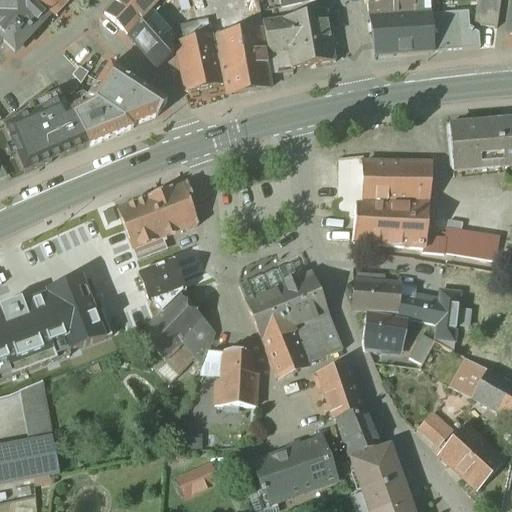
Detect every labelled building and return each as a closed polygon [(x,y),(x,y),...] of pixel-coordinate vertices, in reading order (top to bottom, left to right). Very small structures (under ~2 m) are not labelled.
[(0,0),(0,43),(3,41),(14,52),(49,16),(49,15),(32,0),(0,0)] [(32,0),(49,15),(49,16),(52,19),(53,20),(72,0),(32,0)] [(119,0),(105,16),(127,37),(162,0),(119,0)] [(245,0),(250,18),(243,20),(246,35),(249,35),(250,28),(256,26),(259,15),(255,0),(245,0)] [(324,0),(279,0),(282,10),(325,0),(324,0)] [(366,0),(368,17),(430,14),(428,0),(366,0)] [(500,0),(477,0),(473,28),(496,31),(500,0)] [(327,14),(263,25),(268,57),(283,55),(282,50),(287,49),(291,71),(335,64),(327,14)] [(468,15),(431,17),(433,54),(479,51),(478,36),(469,31),(468,15)] [(175,42),(152,17),(129,38),(158,71),(173,57),(173,56),(170,46),(175,42)] [(431,17),(369,21),(375,59),(433,55),(433,54),(431,17)] [(208,22),(180,28),(184,45),(174,47),(185,94),(223,86),(213,39),(211,39),(208,22)] [(249,35),(246,35),(216,40),(225,86),(224,86),(227,98),(271,90),(265,58),(260,33),(256,26),(250,28),(249,35)] [(164,105),(110,69),(104,78),(98,75),(93,81),(88,78),(77,94),(97,107),(130,128),(156,118),(164,105)] [(57,94),(20,117),(48,166),(89,149),(73,122),(57,94)] [(130,128),(97,107),(73,122),(89,149),(90,149),(90,150),(96,148),(95,146),(132,131),(132,129),(130,128)] [(511,127),(511,124),(449,130),(453,173),(511,168),(511,127)] [(431,168),(363,167),(362,205),(428,206),(431,168)] [(171,191),(117,212),(132,253),(198,228),(192,212),(196,211),(189,193),(182,196),(171,191)] [(427,209),(355,208),(352,245),(352,246),(423,251),(422,256),(443,258),(443,256),(442,256),(445,242),(425,240),(427,209)] [(499,241),(446,232),(445,242),(442,256),(443,256),(495,264),(499,241)] [(290,267),(239,288),(245,303),(244,303),(261,345),(261,344),(276,380),(342,353),(311,276),(297,282),(290,267)] [(400,289),(372,287),(373,278),(357,277),(356,286),(354,285),(351,312),(396,316),(396,318),(396,320),(421,325),(424,304),(396,301),(400,289)] [(140,288),(104,324),(131,351),(139,343),(134,338),(177,297),(161,279),(140,288)] [(179,299),(140,338),(178,379),(196,360),(195,359),(198,353),(207,358),(208,355),(216,334),(179,299)] [(29,304),(0,311),(0,401),(11,398),(49,382),(29,304)] [(442,307),(424,304),(421,325),(433,328),(442,307)] [(407,324),(366,317),(362,343),(364,354),(388,356),(391,349),(402,351),(407,324)] [(433,345),(421,338),(409,361),(410,362),(409,363),(411,364),(411,363),(420,368),(433,345)] [(511,387),(433,345),(420,368),(418,373),(498,417),(511,423),(511,387)] [(250,357),(223,355),(223,356),(208,355),(207,358),(197,387),(216,388),(214,409),(255,411),(256,381),(250,357)] [(347,367),(317,377),(333,423),(363,413),(347,367)] [(365,415),(337,423),(350,460),(380,449),(365,415)] [(156,450),(135,419),(123,428),(144,458),(156,450)] [(504,465),(465,428),(438,459),(477,494),(504,465)] [(52,441),(2,451),(9,487),(52,478),(59,477),(52,441)] [(321,443),(252,467),(261,493),(262,496),(266,495),(270,507),(335,484),(321,443)] [(389,449),(351,462),(368,511),(394,511),(409,507),(389,449)] [(9,487),(0,488),(0,504),(43,497),(41,511),(45,511),(47,511),(52,478),(9,487)] [(187,480),(177,485),(184,501),(194,497),(187,480)]
